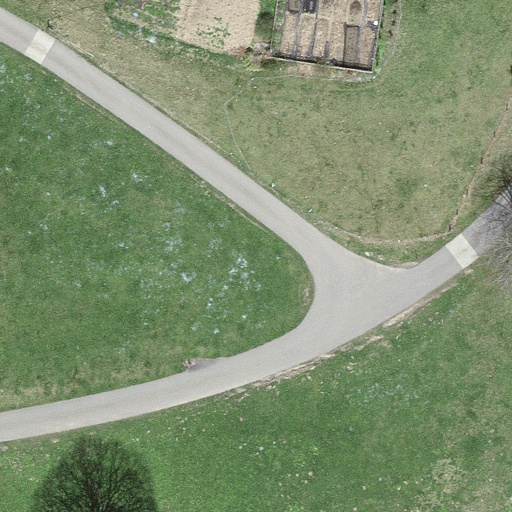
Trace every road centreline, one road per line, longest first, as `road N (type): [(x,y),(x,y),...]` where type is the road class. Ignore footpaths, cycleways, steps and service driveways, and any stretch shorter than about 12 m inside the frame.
road 1 (track): [(0,428),(215,378),(290,350),(435,274),(511,205)]
road 2 (track): [(387,303),(102,82),(0,23)]
